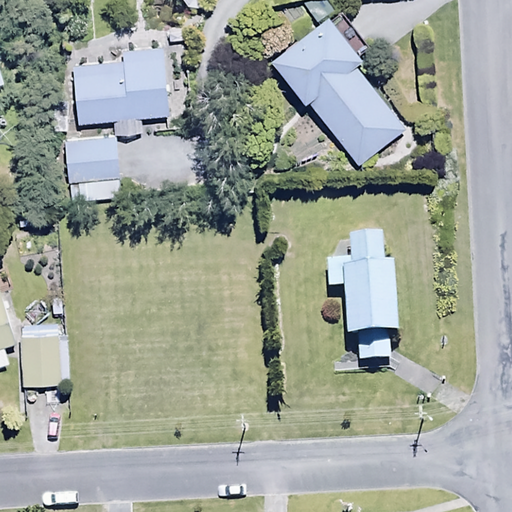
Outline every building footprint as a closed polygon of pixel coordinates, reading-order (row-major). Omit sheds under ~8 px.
[(326,17),(268,60),(302,105),(308,101),(356,164),(401,130),(352,66),(359,61),(326,17)] [(122,63),(71,68),(76,124),(112,121),(114,138),(141,136),(139,121),(165,119),(159,50),(121,54),(122,63)] [(109,135),(61,142),(67,185),(77,183),(79,204),(118,198),(109,135)] [(381,231),(345,233),(347,261),(327,262),(329,286),(339,285),(342,333),(356,332),(358,358),(389,356),(388,329),(399,328),(396,257),(382,258),(381,231)] [(0,346),(14,342),(0,294),(0,365),(5,364),(0,348),(0,346)] [(56,337),(17,337),(18,385),(57,384),(56,337)]
